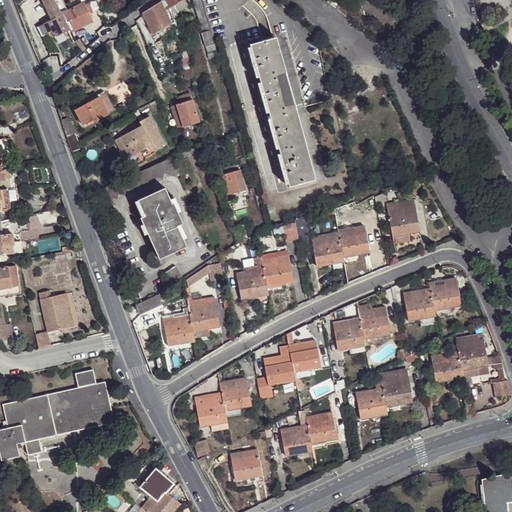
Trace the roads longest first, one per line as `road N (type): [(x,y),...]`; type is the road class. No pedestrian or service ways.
road 1 (residential): [(152,401),(257,338),(439,256),(467,262),(511,363)]
road 2 (residential): [(2,0),(126,340)]
road 3 (residential): [(311,0),(401,79),(443,186),(475,244),(496,261)]
road 4 (tertiary): [(491,431),(420,452),(294,511)]
road 5 (unknown): [(230,0),(237,57),(276,185)]
road 6 (tertiary): [(435,0),(459,66),(511,158)]
road 7 (residential): [(126,340),(0,361)]
road 8 (residential): [(152,401),(210,511)]
